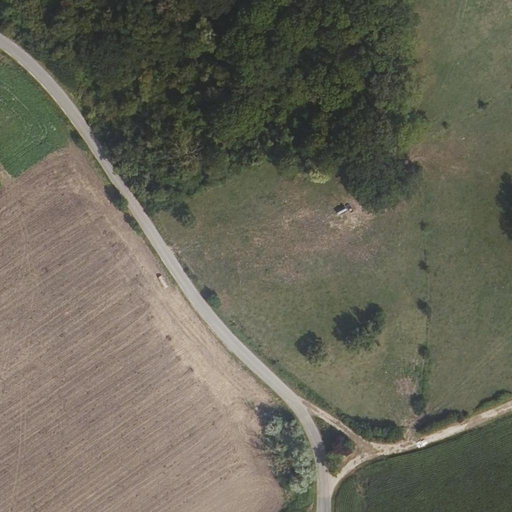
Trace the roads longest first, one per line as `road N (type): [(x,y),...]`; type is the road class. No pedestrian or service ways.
road 1 (residential): [(288,395),(208,318),(60,96),(0,40)]
road 2 (track): [(380,0),(415,196)]
road 3 (track): [(372,451),(430,439),(511,405)]
road 4 (unclassified): [(324,511),(316,440),(288,395)]
